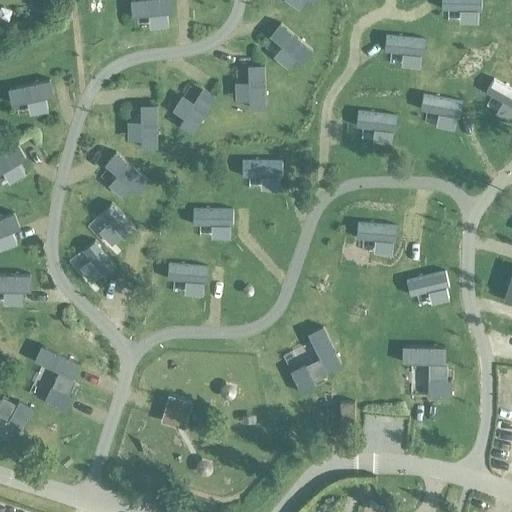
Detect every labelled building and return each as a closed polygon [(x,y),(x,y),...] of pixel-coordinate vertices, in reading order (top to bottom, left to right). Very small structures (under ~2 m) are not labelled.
[(131,0),(133,16),(174,12),(173,0),(131,0)] [(481,0),(442,0),(443,9),(481,9),(481,0)] [(279,20),(267,32),(301,65),(313,53),(279,20)] [(427,40),(385,36),(384,50),(426,54),(427,40)] [(445,63),(477,62),(477,38),(445,39),(445,63)] [(266,61),(247,61),(248,107),(268,107),(266,61)] [(474,94),(472,69),(443,70),(444,95),(474,94)] [(13,104),(55,96),(52,80),(10,89),(13,104)] [(511,89),(495,80),(488,92),(511,105),(511,89)] [(202,89),(180,125),(193,133),(215,97),(202,89)] [(462,100),(423,93),(421,107),(460,114),(462,100)] [(141,105),(141,148),(157,148),(156,104),(141,105)] [(401,112),(357,107),(355,124),(399,129),(401,112)] [(432,134),(437,166),(465,161),(460,129),(432,134)] [(18,143),(0,153),(0,174),(27,158),(18,143)] [(104,165),(136,193),(147,181),(115,153),(104,165)] [(284,161),(242,159),(241,175),(283,177),(284,161)] [(100,213),(124,239),(134,230),(111,203),(100,213)] [(232,210),(191,208),(190,223),(232,225),(232,210)] [(0,218),(0,235),(21,228),(17,213),(0,218)] [(399,224),(358,221),(357,236),(397,239),(399,224)] [(116,266),(93,242),(81,253),(103,278),(116,266)] [(370,299),(371,262),(339,261),(338,298),(370,299)] [(207,267),(168,265),(167,279),(207,281),(207,267)] [(511,303),(511,270),(502,300),(511,303)] [(446,272),(408,281),(412,296),(449,287),(446,272)] [(31,274),(0,274),(0,290),(31,290),(31,274)] [(326,373),(343,365),(325,327),(308,335),(326,373)] [(81,362),(42,345),(34,361),(73,378),(81,362)] [(404,348),(403,364),(448,365),(449,350),(404,348)] [(305,365),(290,372),(301,393),(316,386),(305,365)] [(429,381),(429,396),(452,397),(453,381),(429,381)] [(354,402),(340,402),(340,426),(354,426),(354,402)]
